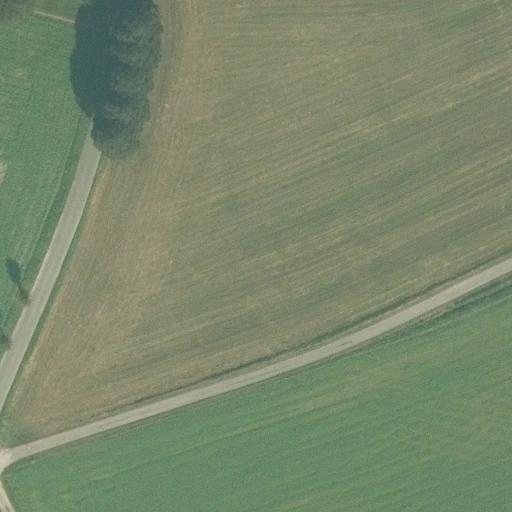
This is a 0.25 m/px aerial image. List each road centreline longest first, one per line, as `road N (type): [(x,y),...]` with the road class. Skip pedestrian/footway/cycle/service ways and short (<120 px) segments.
road 1 (track): [(511,263),(328,351),(0,456)]
road 2 (tertiary): [(0,386),(99,147),(125,0)]
